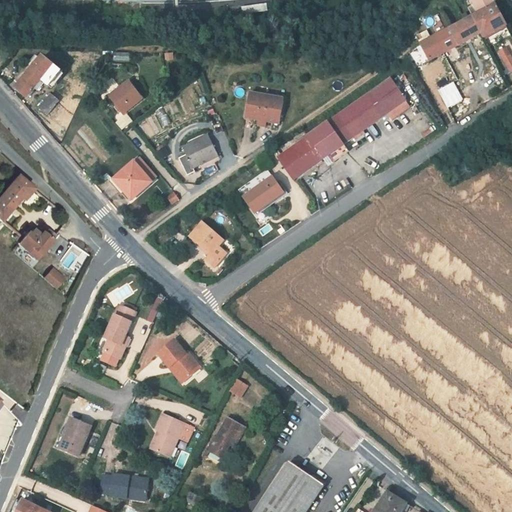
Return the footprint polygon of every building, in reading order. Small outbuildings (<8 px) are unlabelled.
[(492,0),(472,0),(480,14),(495,6),(492,0)] [(269,4),(243,7),(244,15),(270,11),(269,4)] [(506,26),(495,6),(480,14),(488,31),(492,28),(495,33),(506,26)] [(473,17),(464,22),(472,39),(482,34),(488,31),(480,14),(473,17)] [(464,22),(446,32),(455,48),(472,39),(464,22)] [(488,31),(482,34),(486,42),(492,39),(490,35),(488,31)] [(446,32),(432,39),(433,42),(436,40),(440,46),(437,48),(441,55),(455,48),(446,32)] [(432,39),(421,45),(430,61),(441,55),(437,48),(440,46),(436,40),(433,42),(432,39)] [(511,59),(509,55),(503,59),(510,73),(511,71),(511,59)] [(43,58),(16,89),(27,99),(42,81),(49,87),(61,73),(54,67),(43,58)] [(457,75),(447,81),(449,86),(460,81),(457,75)] [(338,116),(354,138),(387,115),(406,102),(391,80),(338,116)] [(142,99),(129,82),(110,97),(123,114),(142,99)] [(259,95),(249,94),(245,118),(267,122),(280,124),(283,102),(267,99),(266,102),(258,100),(259,95)] [(59,101),(50,95),(39,109),(47,116),(59,101)] [(387,115),(392,121),(410,108),(406,102),(387,115)] [(344,145),(354,138),(338,116),(308,138),(304,132),(292,140),(296,146),(293,148),(289,142),(277,151),(281,156),(278,159),(293,181),(296,179),(323,160),(327,164),(330,165),(349,152),(344,145)] [(211,141),(209,137),(183,149),(185,153),(211,141)] [(195,173),(193,168),(218,156),(211,141),(185,153),(186,156),(179,159),(187,176),(195,173)] [(140,160),(135,164),(151,183),(156,178),(140,160)] [(134,163),(115,179),(126,191),(124,192),(131,200),(151,183),(135,164),(134,163)] [(240,191),(255,213),(283,194),(284,196),(288,194),(286,192),(283,193),(268,171),(240,191)] [(33,189),(17,176),(0,196),(0,221),(1,222),(25,192),(28,194),(33,189)] [(115,179),(112,183),(122,194),(124,192),(126,191),(115,179)] [(179,200),(174,194),(168,198),(173,204),(179,200)] [(283,194),(255,213),(257,216),(284,196),(283,194)] [(203,224),(191,237),(211,254),(212,254),(206,261),(214,268),(226,254),(218,247),(223,241),(203,224)] [(27,232),(18,244),(27,252),(37,260),(40,255),(54,237),(48,231),(45,235),(43,233),(40,236),(33,230),(29,234),(27,232)] [(51,270),(43,279),(55,289),(63,280),(51,270)] [(105,352),(102,360),(116,367),(119,359),(120,359),(126,347),(122,345),(126,336),(136,314),(119,307),(109,330),(113,331),(109,340),(104,352),(105,352)] [(152,310),(147,320),(153,323),(157,312),(152,310)] [(175,313),(173,318),(180,322),(183,318),(175,313)] [(174,340),(158,354),(170,368),(173,366),(185,381),(201,368),(188,352),(186,354),(174,340)] [(182,384),(185,381),(173,366),(170,368),(182,384)] [(238,380),(230,392),(241,399),(249,387),(238,380)] [(154,451),(170,458),(178,439),(187,443),(194,429),(185,424),(163,414),(156,431),(159,432),(162,433),(154,451)] [(242,425),(228,417),(217,437),(218,438),(210,452),(222,458),(230,444),(234,447),(241,433),(238,432),(242,425)] [(79,457),(91,427),(71,418),(63,438),(64,439),(60,449),(79,457)] [(151,449),(154,451),(162,433),(159,432),(151,449)] [(56,447),(60,449),(64,439),(63,438),(60,437),(56,447)] [(306,511),(324,486),(290,463),(255,511),(306,511)] [(147,498),(149,480),(113,476),(113,478),(103,476),(101,494),(111,495),(111,497),(128,499),(128,496),(147,498)] [(199,508),(204,499),(189,492),(185,501),(199,508)] [(407,505),(407,504),(387,493),(374,511),(402,511),(403,510),(407,505)] [(46,511),(23,501),(23,502),(17,499),(10,511),(46,511)]
